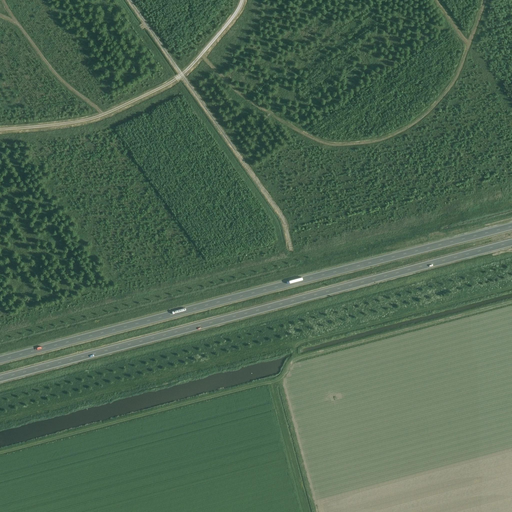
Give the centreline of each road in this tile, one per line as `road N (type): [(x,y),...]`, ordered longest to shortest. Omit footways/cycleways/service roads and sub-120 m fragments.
road 1 (trunk): [(0,379),(511,242)]
road 2 (trunk): [(511,226),(0,360)]
road 3 (track): [(292,251),(284,222),(128,0)]
road 4 (track): [(242,0),(181,76),(83,121),(0,129)]
